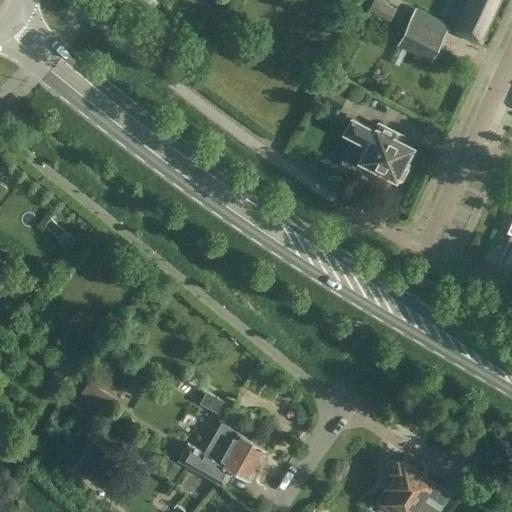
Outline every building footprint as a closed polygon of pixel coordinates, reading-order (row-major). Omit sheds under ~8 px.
[(395,11),(373,0),(368,10),(390,21),(395,11)] [(460,0),(448,27),(480,42),(500,0),(460,0)] [(409,20),(397,45),(431,61),(443,36),(409,20)] [(352,88),(333,77),(320,99),(339,110),(352,88)] [(351,117),(345,130),(369,142),(368,145),(360,160),(355,169),(376,179),(381,170),(383,172),(395,178),(396,176),(400,178),(406,165),(403,163),(411,147),(393,137),(395,133),(378,124),(377,128),(352,115),(351,117)] [(78,375),(58,362),(45,383),(65,395),(78,375)] [(104,379),(92,371),(79,393),(106,409),(119,387),(104,379)] [(202,391),(197,402),(218,413),(223,402),(202,391)] [(236,431),(221,422),(202,455),(198,453),(194,460),(182,453),(178,459),(223,485),(231,469),(249,480),(255,470),(256,470),(261,461),(260,461),(268,448),(236,430),(236,431)] [(465,438),(472,442),(467,448),(475,454),(486,438),(472,428),(465,438)] [(166,458),(160,468),(172,476),(179,467),(176,464),(166,458)] [(394,472),(377,498),(398,511),(437,511),(440,509),(421,497),(433,479),(402,459),(400,462),(397,460),(390,470),(394,472)]
